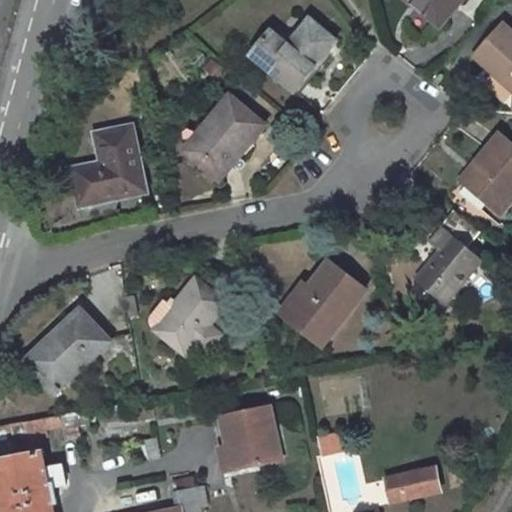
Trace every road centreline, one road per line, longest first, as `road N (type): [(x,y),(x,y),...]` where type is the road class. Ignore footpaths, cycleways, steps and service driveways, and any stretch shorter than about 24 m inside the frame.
road 1 (residential): [(0,269),(306,228),(370,146)]
road 2 (tertiary): [(48,0),(0,187)]
